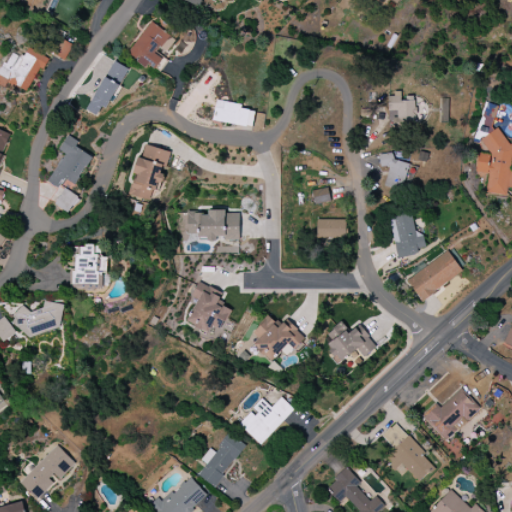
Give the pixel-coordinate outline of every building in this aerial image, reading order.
[(156,55),(169,35),(149,22),(128,55),(154,72),(162,59),(156,55)] [(65,60),(71,44),(59,39),(53,56),(65,60)] [(47,58),(29,48),(24,56),(11,49),(0,68),(0,82),(6,86),(8,83),(27,94),(47,58)] [(88,112),(98,116),(101,107),(109,110),(127,68),(110,60),(88,112)] [(388,112),(393,111),(394,127),(414,126),(413,98),(400,99),(400,94),(387,94),(388,112)] [(252,127),(254,111),(241,110),(242,104),(215,101),(213,123),(252,127)] [(488,136),(497,107),(486,103),(477,132),(488,136)] [(485,194),(506,196),(507,190),(511,186),(511,171),(509,172),(511,150),(498,129),(480,140),(489,155),(477,153),(475,172),(488,174),(485,194)] [(0,162),(12,136),(0,130),(0,162)] [(47,182),(58,189),(64,179),(74,185),(91,157),(75,147),(78,141),(67,135),(58,150),(64,154),(47,182)] [(128,195),(150,201),(153,190),(159,192),(163,175),(163,174),(169,152),(142,145),(134,175),(128,195)] [(409,165),(392,159),(392,157),(381,153),(378,165),(389,169),(383,187),(400,192),(409,165)] [(314,205),(330,201),(327,188),(311,191),(314,205)] [(54,205),(69,214),(78,197),(63,189),(54,205)] [(187,235),(198,234),(198,240),(217,240),(239,239),(239,214),(225,214),(225,210),(207,211),(207,213),(187,214),(187,235)] [(397,257),(426,251),(422,233),(415,234),(410,210),(387,215),(397,257)] [(316,238),(346,238),(346,220),(316,220),(316,238)] [(74,289),(101,288),(100,260),(99,260),(99,246),(74,246),(74,289)] [(425,266),(424,264),(405,278),(420,301),(463,273),(448,251),(425,266)] [(222,294),(197,283),(191,297),(197,299),(186,323),(208,333),(210,328),(220,333),(231,309),(218,303),(222,294)] [(65,327),(58,302),(43,306),(44,308),(27,313),(26,309),(14,312),(19,328),(28,326),(31,336),(65,327)] [(304,337),(290,325),(286,330),(268,315),(252,334),(259,339),(252,347),(271,363),(284,348),(291,354),(304,337)] [(0,319),(0,339),(2,343),(16,334),(4,317),(0,319)] [(358,325),(349,333),(340,323),(326,335),(332,341),(324,348),(340,364),(356,349),(364,358),(377,347),(358,325)] [(480,408),(460,388),(440,408),(435,403),(421,416),(445,441),(455,432),(452,428),(462,418),(466,422),(480,408)] [(260,445),(293,410),(280,398),(270,408),(261,399),(251,409),(252,410),(238,425),(260,445)] [(401,464),(418,483),(435,467),(395,423),(381,436),(393,449),(382,459),(394,471),(401,464)] [(200,460),(206,464),(197,475),(214,487),(245,446),(228,434),(214,452),(209,449),(200,460)] [(20,483),(38,500),(74,463),(56,445),(20,483)] [(345,497),(358,511),(380,511),(381,511),(358,485),(359,483),(347,469),(325,488),(338,503),(345,497)] [(154,511),(189,511),(207,497),(190,477),(152,508),(154,511)] [(470,509),(451,491),(431,511),(482,511),(474,504),(470,509)] [(24,511),(22,502),(0,507),(0,511),(24,511)]
